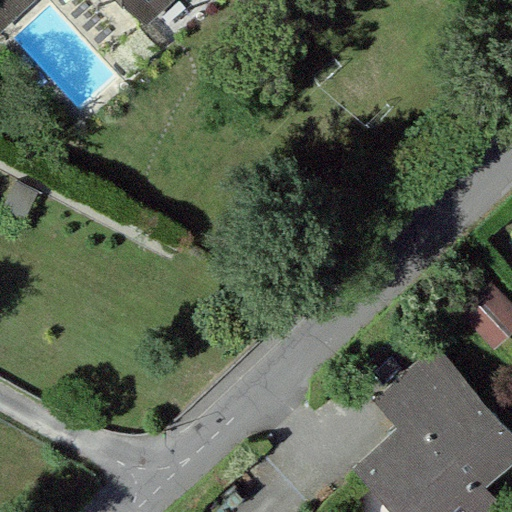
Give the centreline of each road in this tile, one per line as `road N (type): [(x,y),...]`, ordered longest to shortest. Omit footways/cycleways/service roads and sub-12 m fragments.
road 1 (residential): [(511,153),(164,483)]
road 2 (residential): [(164,483),(0,394)]
